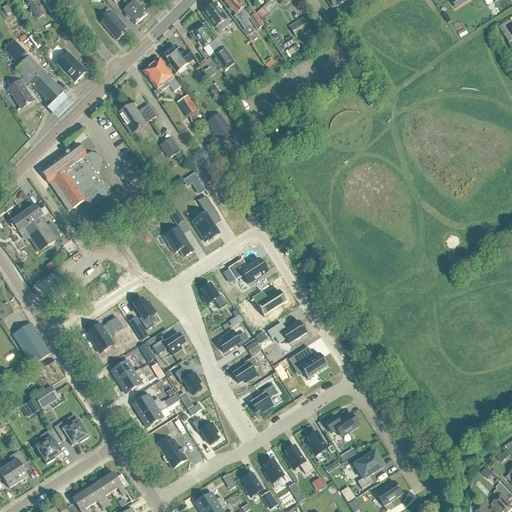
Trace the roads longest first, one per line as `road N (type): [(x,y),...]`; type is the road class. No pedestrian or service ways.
road 1 (residential): [(163,289),(257,230),(349,385)]
road 2 (primary): [(0,191),(119,70)]
road 3 (residential): [(349,385),(422,499)]
road 4 (residential): [(163,289),(143,279),(50,337)]
road 5 (residential): [(118,444),(50,337)]
road 6 (residential): [(13,511),(118,444)]
